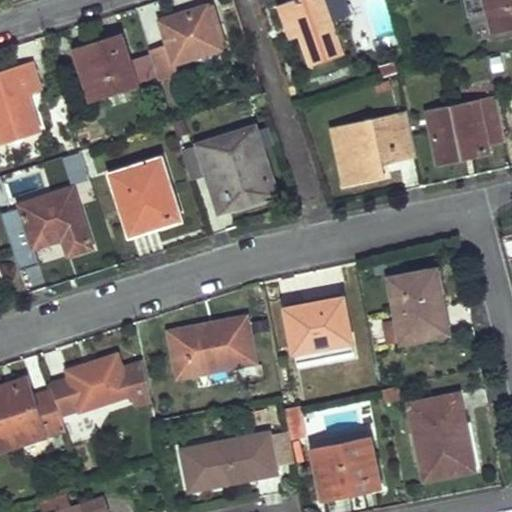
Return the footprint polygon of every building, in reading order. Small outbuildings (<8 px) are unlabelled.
[(302,0),(288,5),(299,37),(310,68),(344,56),(333,28),(351,21),(345,0),(302,0)] [(511,0),(484,0),(493,37),(511,32),(511,0)] [(288,5),(281,8),(292,39),(299,37),(288,5)] [(215,8),(209,10),(222,51),(228,49),(215,8)] [(168,46),(149,52),(159,82),(179,78),(174,66),(222,51),(209,10),(162,25),(168,46)] [(122,37),(85,48),(102,99),(139,89),(122,37)] [(85,48),(72,52),(89,104),(102,99),(85,48)] [(31,65),(0,75),(0,145),(0,147),(40,135),(27,98),(42,93),(31,65)] [(496,100),(429,115),(438,157),(470,150),(472,158),(492,154),(489,144),(505,141),(496,100)] [(408,116),(333,131),(345,185),(376,179),(374,167),(417,157),(408,116)] [(253,129),(183,152),(192,181),(211,176),(223,210),(275,194),(253,129)] [(181,217),(161,159),(114,173),(126,207),(121,209),(128,232),(181,217)] [(20,210),(3,215),(14,252),(33,247),(35,250),(63,241),(68,257),(93,249),(86,231),(84,224),(81,214),(73,189),(19,205),(20,210)] [(181,217),(128,232),(130,238),(182,222),(181,217)] [(432,272),(392,280),(403,343),(449,334),(443,297),(437,297),(432,272)] [(343,300),(287,311),(295,353),(352,342),(343,300)] [(248,318),(171,333),(180,378),(258,363),(248,318)] [(93,368),(71,376),(82,412),(129,397),(132,409),(134,415),(138,430),(156,426),(156,422),(148,388),(143,363),(124,369),(118,356),(92,364),(93,368)] [(27,379),(0,387),(0,450),(66,430),(54,392),(34,398),(27,379)] [(401,399),(398,386),(383,389),(386,402),(401,399)] [(459,397),(410,407),(425,482),(475,471),(459,397)] [(291,439),(308,436),(302,404),(285,407),(291,439)] [(270,437),(275,469),(293,466),(287,434),(270,437)] [(270,435),(182,452),(190,491),(255,478),(254,474),(276,470),(275,469),(270,437),(270,435)] [(373,439),(313,450),(322,490),(351,485),(352,492),(384,487),(373,439)] [(351,485),(322,490),(324,499),(352,492),(351,485)] [(52,511),(81,511),(80,508),(70,511),(63,497),(50,502),(52,511)] [(108,511),(104,499),(80,508),(81,511),(108,511)]
